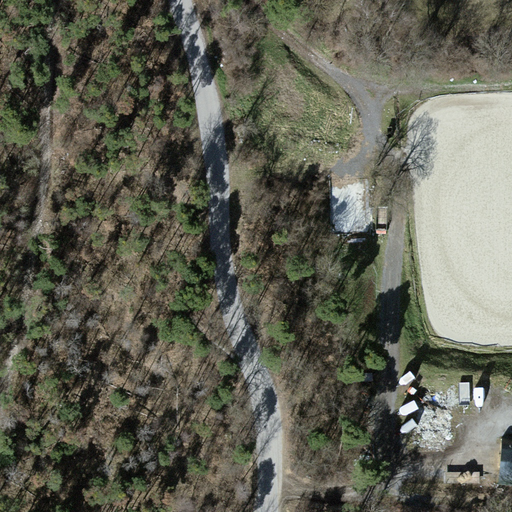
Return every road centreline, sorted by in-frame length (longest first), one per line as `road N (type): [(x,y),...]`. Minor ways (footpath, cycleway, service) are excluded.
road 1 (residential): [(185,0),(269,430),(261,511)]
road 2 (track): [(0,392),(14,348),(54,0)]
road 3 (track): [(385,93),(377,129),(394,188),(382,346),(396,475)]
road 4 (track): [(264,481),(333,494),(456,459),(479,429)]
